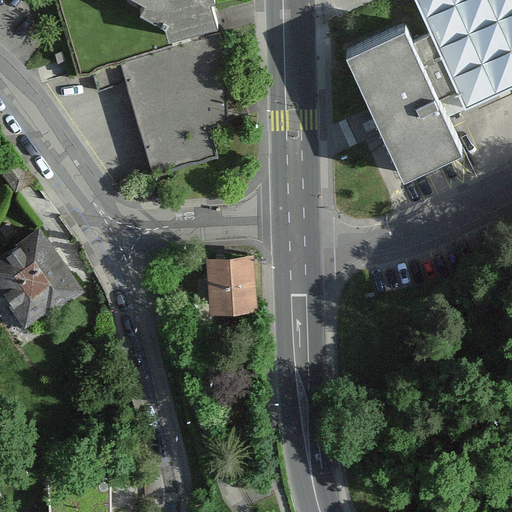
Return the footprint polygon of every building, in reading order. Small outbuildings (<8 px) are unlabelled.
[(52,0),(74,84),(119,75),(149,176),(218,160),(211,135),(233,129),(223,33),(212,0),(52,0)] [(511,0),(416,0),(429,28),(455,85),(463,103),(511,80),(511,0)] [(400,22),(342,49),(401,174),(458,147),(434,95),(407,38),(400,22)] [(455,85),(429,28),(407,38),(434,95),(455,85)] [(0,234),(0,295),(14,317),(76,277),(34,213),(0,234)] [(251,253),(202,254),(203,312),(253,310),(251,253)] [(111,511),(110,475),(48,478),(48,511),(111,511)]
